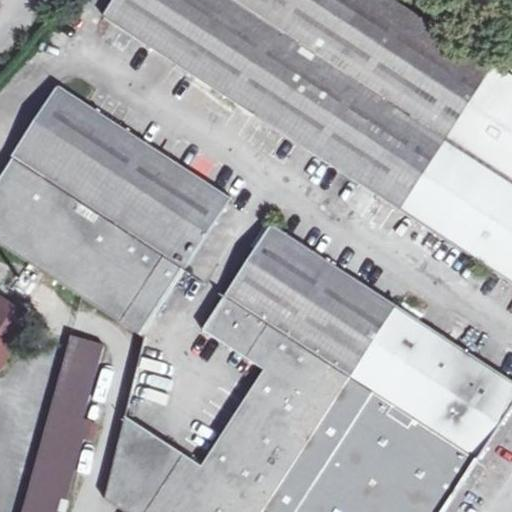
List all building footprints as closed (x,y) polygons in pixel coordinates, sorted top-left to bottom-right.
[(385,0),(118,0),(105,20),(511,283),(511,81),(461,49),(385,0)] [(0,179),(0,242),(144,337),(233,199),(60,88),(0,179)] [(353,379),(399,308),(273,226),(204,331),(267,371),(253,392),(204,468),(126,418),(106,499),(125,511),(267,511),(312,442),(353,379)] [(0,294),(0,365),(34,319),(0,294)] [(353,379),(478,460),(492,438),(511,408),(511,380),(399,308),(353,379)] [(58,511),(63,497),(68,498),(89,423),(83,421),(105,344),(72,336),(23,511),(58,511)] [(478,460),(353,379),(312,442),(421,511),(444,511),(458,491),(478,460)] [(421,511),(312,442),(267,511),(421,511)]
